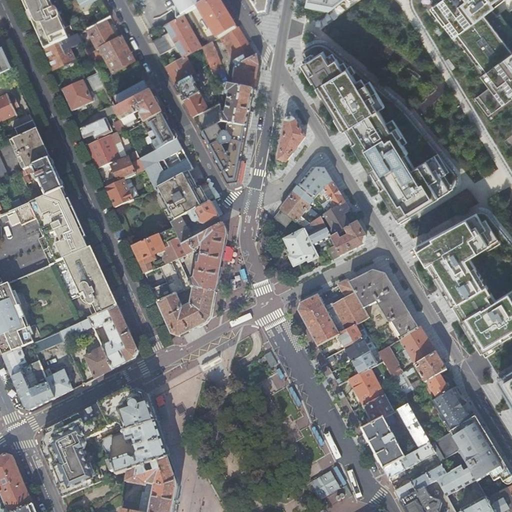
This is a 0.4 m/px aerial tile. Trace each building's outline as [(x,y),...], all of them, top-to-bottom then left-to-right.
[(70,27),(65,29),(56,9),(54,10),(49,0),(21,0),(45,51),(75,38),(70,27)] [(176,0),(186,16),(190,14),(199,8),(211,0),(176,0)] [(211,0),(199,8),(208,24),(210,23),(212,26),(209,27),(217,41),(220,39),(238,28),(220,0),(211,0)] [(250,0),(260,16),(268,15),(270,0),(250,0)] [(361,0),(321,0),(346,11),(361,0)] [(511,0),(470,0),(427,32),(488,130),(511,113),(511,0)] [(186,16),(184,17),(202,50),(208,46),(190,14),(186,16)] [(202,50),(184,17),(165,27),(169,35),(152,43),(160,57),(177,48),(183,60),(187,58),(202,50)] [(116,41),(106,21),(86,32),(97,51),(99,49),(116,41)] [(238,28),(220,39),(236,69),(234,68),(234,71),(236,71),(233,87),(253,91),(258,67),(257,59),(238,28)] [(81,42),(78,36),(75,38),(45,51),(54,72),(75,62),(68,48),(81,42)] [(116,41),(99,49),(112,75),(135,63),(121,38),(116,41)] [(208,46),(202,50),(209,65),(208,65),(216,85),(218,84),(228,86),(220,66),(221,66),(213,44),(208,46)] [(469,195),(333,47),(305,60),(304,71),(342,129),(394,205),(408,226),(469,195)] [(0,75),(7,73),(11,71),(2,52),(0,52),(0,75)] [(196,75),(187,58),(183,60),(167,69),(176,85),(193,76),(196,75)] [(96,71),(94,68),(82,73),(85,81),(98,75),(96,71)] [(101,69),(96,71),(98,75),(101,82),(107,80),(101,69)] [(202,92),(193,76),(176,85),(184,102),(199,94),(202,92)] [(92,103),(83,82),(63,91),(72,112),(92,103)] [(121,108),(151,92),(145,82),(115,99),(121,108)] [(247,128),(253,91),(233,87),(228,86),(218,84),(219,94),(230,96),(229,103),(231,103),(231,104),(230,104),(229,107),(228,107),(226,114),(222,113),(223,124),(229,125),(247,128)] [(144,124),(163,114),(151,92),(121,108),(116,111),(117,115),(120,121),(142,110),(144,115),(140,117),(144,124)] [(469,142),(442,117),(449,109),(442,103),(437,109),(427,99),(429,98),(422,92),(411,103),(427,117),(426,118),(446,137),(461,151),(469,142)] [(5,95),(6,97),(0,99),(0,123),(15,117),(16,119),(18,118),(12,105),(7,94),(5,95)] [(203,101),(199,94),(184,102),(193,117),(207,109),(205,105),(206,104),(204,100),(203,101)] [(221,105),(194,119),(202,135),(218,126),(223,124),(222,113),(221,105)] [(116,111),(113,107),(100,113),(103,121),(105,120),(110,118),(117,115),(116,111)] [(290,113),(287,113),(277,168),(282,169),(305,139),(290,113)] [(511,113),(488,130),(504,154),(511,148),(511,113)] [(144,124),(143,125),(157,151),(177,141),(163,114),(144,124)] [(120,121),(117,115),(110,118),(118,134),(125,131),(120,121)] [(111,133),(105,120),(103,121),(81,131),(84,139),(94,135),(96,140),(111,133)] [(15,130),(19,138),(37,130),(34,121),(15,130)] [(229,125),(227,135),(223,136),(218,126),(202,135),(229,184),(236,182),(247,128),(229,125)] [(11,142),(24,171),(51,160),(37,130),(19,138),(11,142)] [(98,170),(119,160),(114,146),(120,143),(117,134),(88,147),(98,170)] [(188,174),(193,171),(189,162),(163,175),(158,164),(183,151),(177,141),(157,151),(140,161),(145,172),(152,186),(155,191),(160,188),(188,174)] [(140,161),(136,153),(132,154),(136,163),(131,165),(128,159),(111,167),(116,177),(112,179),(115,185),(124,181),(145,172),(140,161)] [(0,158),(0,182),(9,178),(0,158)] [(37,177),(46,198),(62,191),(65,190),(51,160),(24,171),(21,173),(23,177),(15,181),(19,189),(26,186),(26,185),(30,183),(27,176),(33,174),(35,178),(37,177)] [(313,169),(299,186),(315,199),(322,193),(324,196),(326,194),(323,189),(333,183),(325,170),(313,169)] [(187,216),(211,203),(211,202),(208,203),(204,195),(200,187),(196,189),(188,174),(160,188),(163,195),(161,196),(168,210),(164,212),(171,225),(182,219),(187,216)] [(133,201),(124,181),(115,185),(107,189),(115,209),(133,201)] [(345,204),(333,183),(323,189),(326,194),(335,210),(345,204)] [(155,191),(152,186),(138,193),(136,196),(137,199),(155,191)] [(299,186),(290,198),(306,212),(308,213),(310,211),(308,209),(316,200),(315,199),(299,186)] [(34,203),(38,201),(33,190),(29,192),(34,203)] [(64,260),(89,250),(84,239),(87,238),(69,200),(67,201),(62,191),(46,198),(38,201),(34,203),(6,215),(12,227),(20,223),(21,226),(37,219),(42,230),(45,237),(38,240),(50,266),(64,260)] [(290,198),(281,210),(293,220),(304,229),(310,225),(301,218),(306,212),(290,198)] [(217,214),(211,203),(187,216),(189,219),(191,218),(193,223),(196,224),(199,222),(201,225),(204,226),(219,218),(217,214)] [(351,213),(345,204),(335,210),(324,217),(337,237),(338,235),(346,231),(352,227),(345,216),(351,213)] [(293,220),(281,210),(274,219),(286,229),(293,220)] [(314,248),(332,239),(321,218),(312,224),(315,230),(312,231),(313,234),(311,235),(310,233),(307,235),(314,248)] [(182,219),(171,225),(174,229),(182,246),(193,240),(182,219)] [(511,246),(489,219),(428,259),(495,358),(511,346),(511,246)] [(357,224),(352,227),(346,231),(349,237),(341,241),(338,235),(337,237),(332,239),(336,246),(341,257),(364,245),(366,238),(357,224)] [(189,283),(191,289),(193,289),(216,293),(218,280),(223,254),(225,241),(226,236),(226,232),(225,229),(223,225),(193,240),(182,246),(188,256),(194,254),(195,250),(200,248),(202,248),(201,256),(198,256),(196,257),(195,258),(194,260),(194,261),(195,263),(195,264),(195,265),(196,265),(195,273),(196,273),(194,280),(189,283)] [(182,246),(174,229),(133,248),(145,276),(153,272),(150,264),(156,261),(155,256),(165,252),(168,257),(163,259),(166,266),(179,260),(182,259),(188,256),(182,246)] [(314,248),(307,235),(305,231),(284,241),(289,250),(285,252),(289,259),(294,268),(308,262),(309,264),(319,259),(314,248)] [(334,261),(341,257),(336,246),(329,250),(334,261)] [(78,290),(105,278),(91,248),(89,250),(64,260),(78,290)] [(167,285),(153,291),(158,304),(177,295),(191,289),(189,283),(181,264),(179,260),(166,266),(161,269),(167,285)] [(400,341),(419,329),(386,275),(374,272),(349,283),(363,310),(377,303),(400,341)] [(105,278),(78,290),(81,297),(84,295),(88,304),(89,305),(91,306),(92,306),(93,306),(98,315),(94,317),(94,318),(118,307),(105,278)] [(349,283),(348,281),(339,286),(347,300),(334,307),(333,305),(325,309),(319,296),(301,305),(298,312),(317,347),(338,337),(357,327),(361,324),(368,319),(363,310),(349,283)] [(32,345),(35,344),(28,329),(30,328),(20,306),(19,306),(9,284),(0,287),(0,348),(4,357),(20,350),(32,345)] [(177,295),(158,304),(172,335),(179,338),(206,324),(209,321),(211,318),(216,293),(193,289),(191,304),(186,306),(185,304),(182,306),(177,295)] [(103,348),(113,371),(126,364),(136,359),(137,356),(139,352),(118,307),(94,318),(90,320),(95,331),(105,327),(106,329),(106,332),(108,336),(110,340),(111,341),(112,341),(113,343),(103,348)] [(87,331),(83,323),(61,332),(65,341),(87,331)] [(345,350),(364,340),(357,327),(338,337),(345,350)] [(416,367),(437,354),(421,328),(419,329),(400,341),(408,355),(406,355),(408,358),(409,358),(410,359),(415,367),(416,367)] [(65,342),(65,341),(61,332),(35,344),(32,345),(36,354),(65,342)] [(345,350),(352,363),(371,353),(364,340),(345,350)] [(511,346),(495,358),(501,368),(509,380),(511,378),(511,346)] [(113,371),(103,348),(92,353),(91,351),(86,354),(87,356),(85,358),(90,369),(95,379),(113,371)] [(39,363),(37,356),(28,360),(26,363),(20,350),(4,357),(8,368),(13,379),(23,374),(28,372),(28,368),(39,363)] [(329,364),(344,359),(341,352),(326,357),(329,364)] [(371,353),(352,363),(359,376),(371,370),(378,366),(371,353)] [(440,375),(447,371),(437,354),(416,367),(426,384),(427,383),(440,375)] [(388,372),(393,381),(403,375),(398,366),(388,372)] [(62,372),(47,380),(48,384),(55,399),(73,390),(69,382),(63,368),(61,370),(62,372)] [(393,381),(403,398),(414,391),(411,387),(408,389),(403,380),(415,373),(413,369),(403,375),(393,381)] [(349,381),(363,408),(385,396),(371,370),(359,376),(349,381)] [(55,399),(48,384),(30,391),(23,374),(13,379),(19,393),(25,408),(28,410),(32,411),(55,399)] [(437,400),(450,392),(440,375),(427,383),(437,400)] [(119,395),(96,406),(107,429),(110,427),(117,424),(119,426),(123,434),(124,433),(158,422),(148,395),(141,392),(135,390),(134,391),(132,388),(119,395)] [(454,431),(473,419),(455,389),(450,392),(437,400),(431,404),(449,434),(454,431)] [(391,416),(395,414),(385,396),(363,408),(373,425),(391,416)] [(60,492),(63,498),(106,480),(102,471),(99,473),(96,465),(89,468),(82,451),(86,441),(107,430),(107,429),(96,406),(87,411),(65,422),(47,431),(48,433),(46,434),(45,438),(44,440),(43,444),(44,446),(42,447),(48,464),(53,475),(58,486),(60,492)] [(420,451),(431,446),(408,406),(397,412),(420,451)] [(400,462),(406,459),(389,427),(395,423),(391,416),(373,425),(363,431),(384,470),(400,462)] [(473,419),(454,431),(463,446),(485,433),(476,418),(473,419)] [(153,463),(170,458),(158,422),(124,433),(127,442),(134,440),(138,453),(136,457),(130,455),(113,461),(118,475),(129,471),(145,466),(153,463)] [(459,452),(465,449),(463,446),(454,431),(449,434),(431,446),(436,454),(440,460),(441,464),(459,452)] [(508,470),(504,464),(500,458),(499,457),(495,450),(485,433),(463,446),(465,449),(459,452),(467,465),(471,472),(476,482),(477,483),(490,475),(492,479),(508,470)] [(109,448),(111,438),(111,436),(104,439),(103,446),(107,454),(110,452),(109,448)] [(420,451),(416,454),(421,463),(436,454),(431,446),(420,451)] [(406,459),(400,462),(405,471),(421,463),(416,454),(406,459)] [(5,455),(0,458),(0,490),(8,509),(4,511),(1,504),(0,504),(0,511),(12,511),(33,504),(28,492),(18,469),(14,457),(5,455)] [(145,466),(129,471),(127,483),(146,487),(146,485),(150,485),(149,494),(143,493),(140,507),(123,504),(121,511),(174,511),(180,487),(170,458),(153,463),(155,471),(147,473),(145,466)] [(400,462),(384,470),(390,480),(405,471),(400,462)] [(448,475),(438,481),(447,497),(476,482),(471,472),(467,465),(448,475)] [(443,466),(427,475),(432,485),(438,481),(448,475),(443,466)] [(511,478),(511,477),(508,470),(492,479),(494,483),(501,479),(504,484),(511,478)] [(342,489),(331,473),(311,483),(321,502),(342,489)] [(427,475),(412,484),(417,493),(432,485),(427,475)] [(455,511),(447,497),(438,481),(432,485),(417,493),(401,502),(406,511),(455,511)] [(396,492),(401,502),(417,493),(412,484),(396,492)] [(511,511),(511,498),(507,490),(487,501),(493,511),(511,511)] [(462,511),(493,511),(487,501),(486,499),(479,503),(478,502),(472,505),(473,506),(462,511)]
